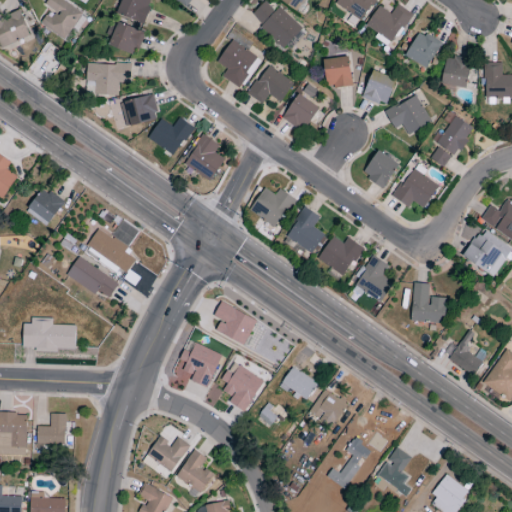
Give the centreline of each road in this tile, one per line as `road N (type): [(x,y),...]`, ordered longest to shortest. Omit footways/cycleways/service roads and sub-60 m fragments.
road 1 (residential): [(511,162),(470,190),(439,236),(413,243),(203,97),(193,82),(197,56)]
road 2 (tertiary): [(93,511),(95,468),(123,366),(214,229)]
road 3 (secondary): [(214,229),(0,76)]
road 4 (secondary): [(325,341),(511,471)]
road 5 (residential): [(113,390),(187,411),(223,434),(251,466),(269,511)]
road 6 (secondary): [(511,438),(358,332)]
road 7 (secondary): [(358,332),(214,229)]
road 8 (secondary): [(201,249),(325,341)]
road 9 (secondary): [(100,178),(201,249)]
road 10 (secondary): [(0,106),(100,178)]
